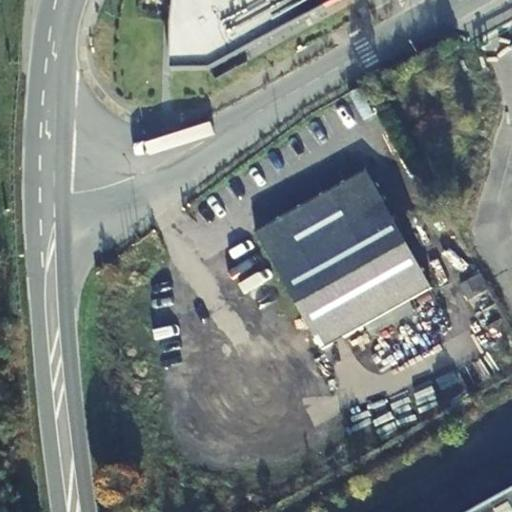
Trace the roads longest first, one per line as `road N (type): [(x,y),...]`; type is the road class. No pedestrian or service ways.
road 1 (unclassified): [(43,195),(149,169),(461,0)]
road 2 (secondary): [(72,511),(43,195)]
road 3 (secondary): [(43,195),(46,96),(61,0)]
